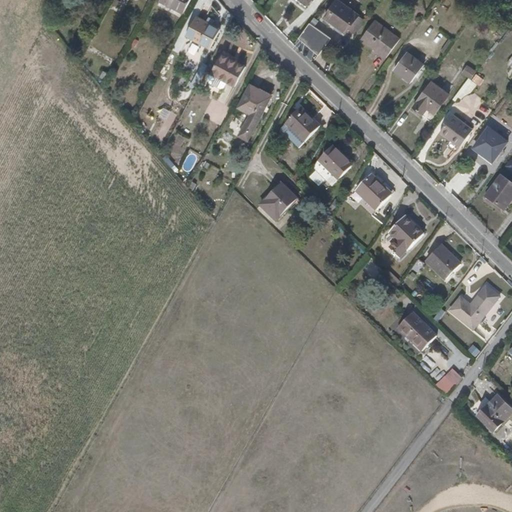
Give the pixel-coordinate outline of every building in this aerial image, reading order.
[(161,0),(161,1),(184,14),(190,0),(161,0)] [(356,36),(367,22),(359,16),(359,15),(339,1),(326,19),(331,23),(333,21),(347,31),(348,30),(356,36)] [(221,29),(197,17),(187,37),(210,49),(221,29)] [(333,21),(331,23),(345,33),(347,31),(333,21)] [(376,21),(362,40),(386,58),(401,39),(376,21)] [(505,35),(511,27),(505,22),(498,31),(505,35)] [(340,51),(349,43),(342,36),(334,44),(340,51)] [(197,54),(199,47),(191,45),(189,51),(197,54)] [(408,52),(395,71),(411,83),(425,65),(408,52)] [(246,67),(222,54),(212,74),(227,82),(236,87),(246,67)] [(479,86),(485,79),(468,66),(462,73),(479,86)] [(104,71),(100,78),(106,81),(110,74),(104,71)] [(227,82),(212,74),(209,80),(210,83),(221,89),(225,88),(227,82)] [(471,116),(483,102),(471,93),(477,85),(469,79),(452,101),(471,116)] [(415,107),(423,113),(427,108),(435,113),(449,95),(433,83),(415,107)] [(257,93),(259,90),(252,86),(241,108),(251,114),(240,136),(249,141),(261,119),(260,118),(270,99),(257,93)] [(272,96),(259,90),(257,93),(270,99),(272,96)] [(303,108),(287,125),(305,143),(321,127),(303,108)] [(427,108),(423,113),(422,116),(431,123),(436,115),(435,113),(427,108)] [(455,115),(440,134),(459,148),(474,129),(455,115)] [(487,154),(495,160),(507,143),(490,131),(475,150),(484,156),(487,154)] [(321,160),(315,170),(334,187),(353,166),(334,147),(321,160)] [(492,163),(495,160),(487,154),(484,156),(492,163)] [(244,190),(248,176),(243,174),(239,188),(244,190)] [(391,196),(378,183),(379,182),(372,176),(358,191),(378,210),(391,196)] [(511,184),(503,177),(486,200),(503,212),(511,200),(511,184)] [(282,185),(262,205),(277,220),(298,199),(282,185)] [(391,233),(398,240),(390,248),(401,259),(424,235),(406,217),(391,233)] [(442,246),(427,261),(447,280),(461,265),(442,246)] [(412,270),(419,274),(425,264),(417,260),(412,270)] [(461,298),(451,311),(474,329),(500,298),(487,288),(471,306),(461,298)] [(414,313),(399,328),(423,351),(437,337),(414,313)] [(468,352),(477,358),(481,351),(473,345),(468,352)] [(436,386),(446,395),(462,378),(452,369),(436,386)] [(485,397),(475,407),(481,412),(491,402),(485,397)] [(511,415),(511,409),(499,397),(490,407),(490,408),(480,418),(495,432),(511,415)]
